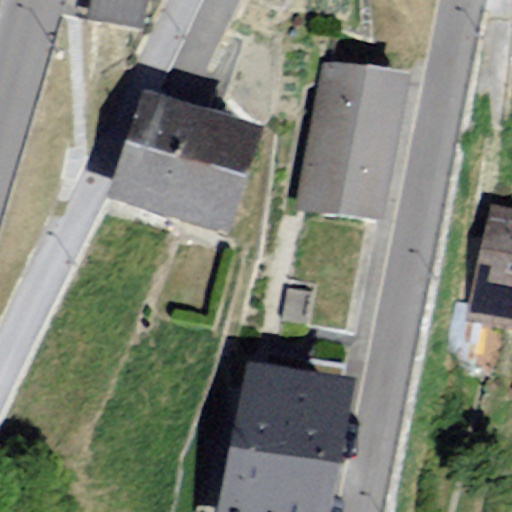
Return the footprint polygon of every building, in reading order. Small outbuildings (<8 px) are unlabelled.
[(92,0),(90,13),(143,25),(147,0),(92,0)] [(408,74),(326,59),(301,204),(383,219),(408,74)] [(262,134),(152,94),(116,193),(226,233),(262,134)] [(511,209),(493,206),(474,311),(511,318),(511,209)] [(325,511),(349,382),(250,364),(223,511),(325,511)]
